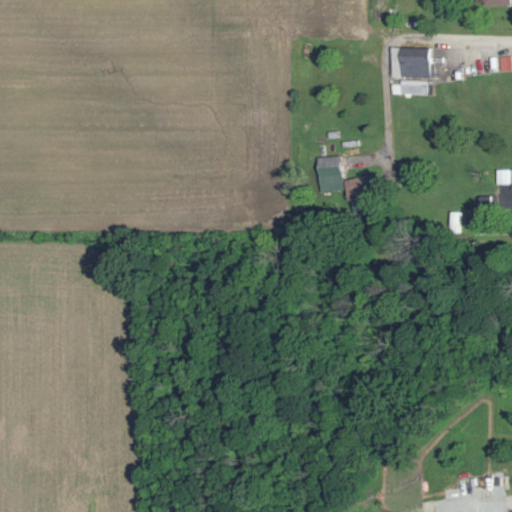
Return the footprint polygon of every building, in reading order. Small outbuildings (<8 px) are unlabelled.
[(430,93),(430,46),(392,46),(392,77),(401,77),(401,93),(430,93)] [(511,69),(511,55),(500,55),(501,70),(511,69)] [(319,155),(320,189),(343,189),(342,155),(319,155)] [(496,182),(510,182),(509,167),(496,167),(496,182)] [(449,231),(460,231),(460,210),(449,210),(449,231)]
